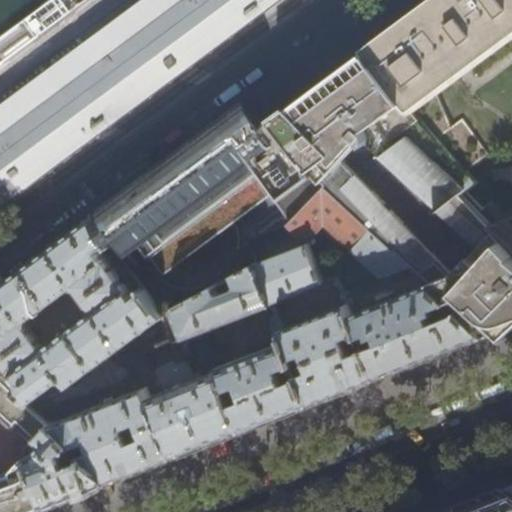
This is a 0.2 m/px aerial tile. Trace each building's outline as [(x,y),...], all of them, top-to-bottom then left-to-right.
[(0,209),(281,0),(176,0),(134,32),(0,131),(0,209)] [(511,0),(434,0),(364,52),(413,110),(511,35),(511,0)] [(472,181),(413,110),(364,52),(335,73),(323,82),(298,100),(291,105),(343,163),(350,158),(373,140),(441,208),(458,193),(472,181)] [(325,186),(275,117),(264,125),(258,117),(252,108),(247,101),(91,217),(112,244),(114,243),(135,270),(141,266),(136,260),(146,252),(165,278),(280,192),(298,217),(324,187),(325,186)] [(375,204),(337,168),(343,163),(291,105),(275,117),(325,186),(324,187),(360,218),(375,204)] [(395,249),(360,218),(324,187),(298,217),(291,224),(297,231),(308,243),(327,223),(385,275),(412,266),(395,249)] [(511,249),(489,225),(458,193),(441,208),(481,249),(460,268),(450,277),(408,237),(395,249),(412,266),(414,265),(432,283),(451,302),(460,311),(485,335),(511,324),(511,249)] [(408,237),(375,204),(360,218),(395,249),(408,237)] [(511,216),(489,225),(511,249),(511,216)] [(112,244),(91,217),(9,277),(0,284),(0,373),(31,402),(65,377),(71,384),(164,316),(112,244)] [(252,247),(297,231),(291,224),(250,240),(252,247)] [(325,284),(310,244),(258,263),(273,301),(325,284)] [(273,301),(258,263),(258,262),(236,274),(241,286),(234,288),(232,283),(227,285),(229,290),(220,294),(217,285),(164,316),(175,342),(274,303),(273,301)] [(485,335),(460,311),(440,318),(435,307),(445,302),(451,302),(432,283),(386,300),(383,294),(377,296),(380,302),(352,312),(360,331),(366,347),(378,377),(386,373),(485,335)] [(360,331),(352,312),(349,304),(283,329),(294,356),(306,351),(313,368),(300,373),(311,403),(345,390),(378,377),(366,347),(352,353),(346,336),(360,331)] [(294,356),(283,329),(278,314),(272,317),(273,321),(272,324),(276,336),(279,336),(282,342),(219,366),(220,368),(243,429),(266,420),(311,403),(300,373),(294,356)] [(243,429),(220,368),(195,378),(188,357),(176,362),(176,360),(158,367),(166,389),(150,396),(175,455),(184,452),(243,429)] [(31,402),(0,373),(0,414),(15,429),(24,421),(37,435),(52,423),(42,413),(31,402)] [(150,396),(150,395),(146,387),(60,419),(56,408),(42,413),(52,423),(107,474),(109,481),(121,477),(175,455),(150,396)] [(107,474),(52,423),(37,435),(38,437),(40,436),(45,441),(40,447),(41,450),(30,454),(32,460),(49,505),(55,502),(109,481),(107,474)] [(29,511),(49,505),(32,460),(26,462),(20,471),(0,478),(0,511),(29,511)] [(511,511),(511,496),(509,494),(505,495),(510,509),(506,511),(505,507),(500,509),(495,511),(487,511),(484,503),(461,511),(511,511)]
